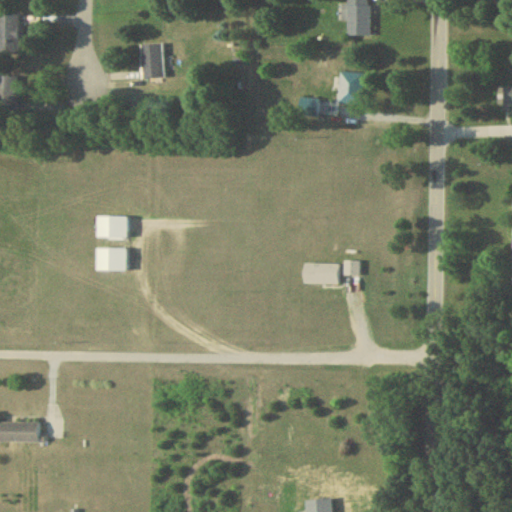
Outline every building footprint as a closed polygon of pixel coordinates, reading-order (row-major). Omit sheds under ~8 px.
[(372,0),(350,0),(350,36),(372,36),(372,0)] [(0,54),(21,54),(21,14),(0,13),(0,54)] [(144,78),(166,78),(166,44),(144,44),(144,78)] [(366,72),(342,72),(341,104),(365,105),(366,72)] [(18,77),(0,76),(0,105),(12,105),(12,97),(18,97),(18,77)] [(511,86),(501,87),(501,105),(511,105),(511,86)] [(131,238),(131,216),(102,216),(102,238),(131,238)] [(130,271),(130,248),(101,248),(101,271),(130,271)] [(348,262),(348,274),(360,275),(360,262),(348,262)] [(341,284),(341,264),(307,264),(307,284),(341,284)] [(0,442),(43,443),(43,422),(0,422),(0,442)]
